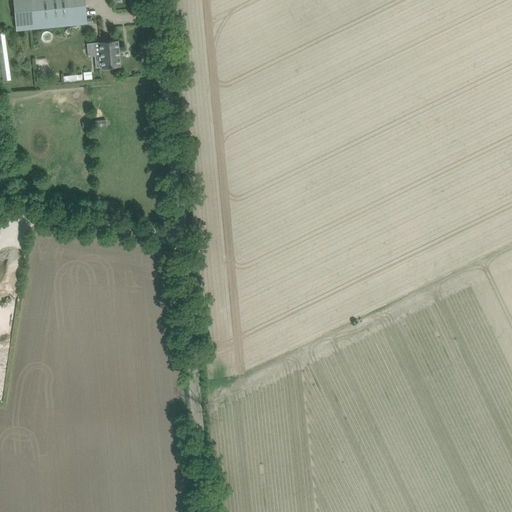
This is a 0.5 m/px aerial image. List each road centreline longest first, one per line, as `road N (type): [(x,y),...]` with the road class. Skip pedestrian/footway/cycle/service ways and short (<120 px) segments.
road 1 (unclassified): [(200,511),(181,242)]
road 2 (unclassified): [(181,242),(159,0)]
road 3 (unclassified): [(181,242),(0,215)]
